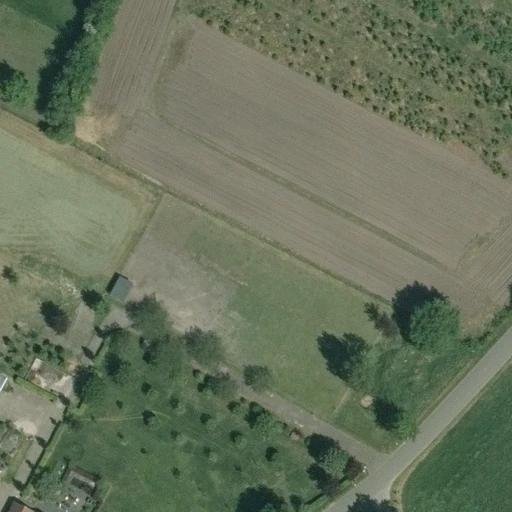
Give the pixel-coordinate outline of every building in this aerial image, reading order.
[(0,379),(0,400),(9,385),(0,379)] [(89,433),(97,424),(83,412),(75,420),(89,433)] [(16,448),(26,429),(11,422),(1,441),(16,448)] [(95,469),(115,442),(94,427),(74,454),(95,469)] [(142,479),(132,458),(71,486),(80,507),(142,479)]
